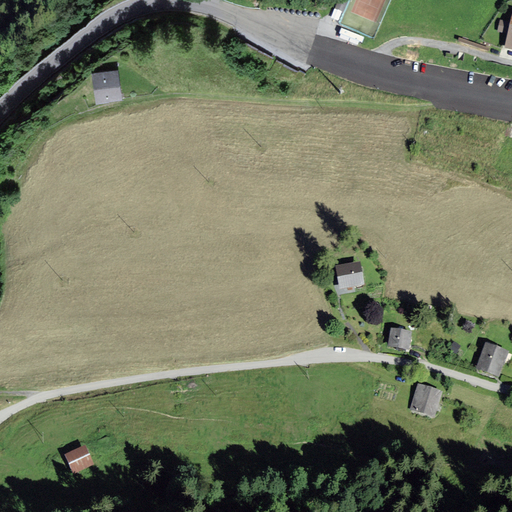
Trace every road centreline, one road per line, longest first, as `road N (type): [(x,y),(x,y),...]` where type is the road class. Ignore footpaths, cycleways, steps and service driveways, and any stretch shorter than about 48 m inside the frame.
road 1 (unclassified): [(0,416),(55,393),(123,380),(331,355),(426,366),(511,390)]
road 2 (tertiary): [(176,0),(373,70),(511,101)]
road 3 (track): [(467,92),(396,105),(146,96)]
road 4 (tertiary): [(0,112),(96,29),(160,0)]
